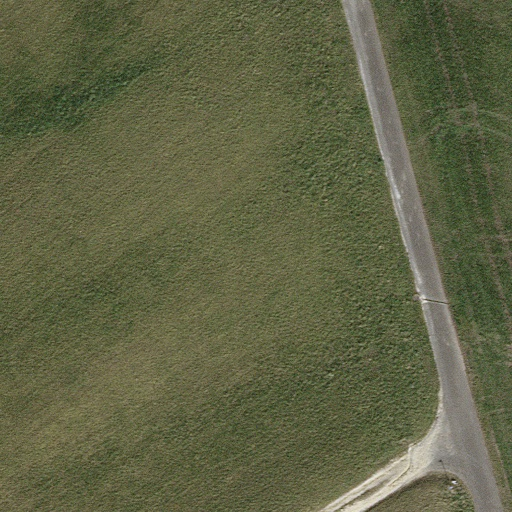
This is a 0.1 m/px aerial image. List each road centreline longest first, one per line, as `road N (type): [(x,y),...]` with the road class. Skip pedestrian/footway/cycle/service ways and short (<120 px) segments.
road 1 (track): [(469,427),(356,0)]
road 2 (track): [(331,511),(469,427)]
